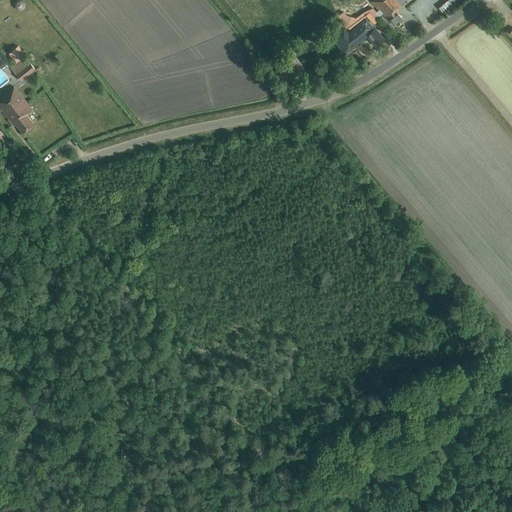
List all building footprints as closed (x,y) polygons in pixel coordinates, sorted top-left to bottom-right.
[(373,0),(371,2),(392,25),(394,23),(396,26),(403,20),(395,11),(403,4),(401,2),(403,0),(373,0)] [(343,28),(336,34),(349,49),(365,35),(369,40),(371,38),(376,44),(382,39),(373,28),(372,28),(369,24),(365,20),(359,25),(348,34),(343,28)] [(8,54),(16,63),(25,55),(17,46),(8,54)] [(20,81),(35,69),(25,57),(10,68),(20,81)] [(0,84),(1,86),(11,78),(0,64),(0,84)] [(32,110),(14,87),(0,98),(0,108),(13,125),(14,124),(21,133),(33,124),(26,115),(32,110)]
